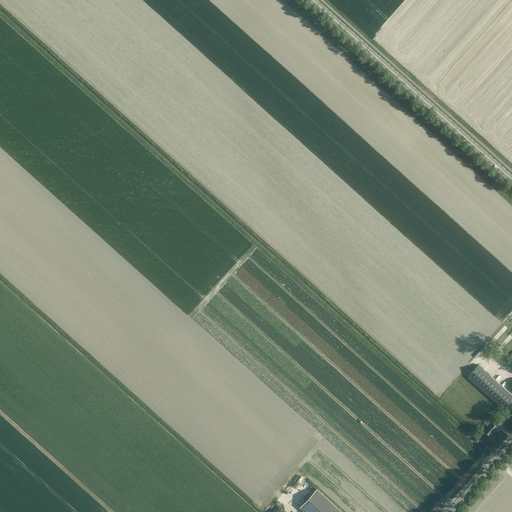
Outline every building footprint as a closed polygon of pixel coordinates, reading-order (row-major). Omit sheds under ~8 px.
[(511,0),(461,0),(417,50),(511,134),(511,0)] [(503,328),(505,330),(511,323),(509,321),(503,328)] [(503,362),(507,358),(502,353),(498,358),(503,362)] [(503,410),(511,399),(511,394),(479,364),(467,377),(503,410)] [(496,418),(492,414),(488,418),(493,422),(496,418)] [(491,435),(498,427),(492,422),(491,423),(490,422),(487,425),(489,426),(485,431),(491,435)] [(341,511),(316,489),(299,507),(304,511),(341,511)]
